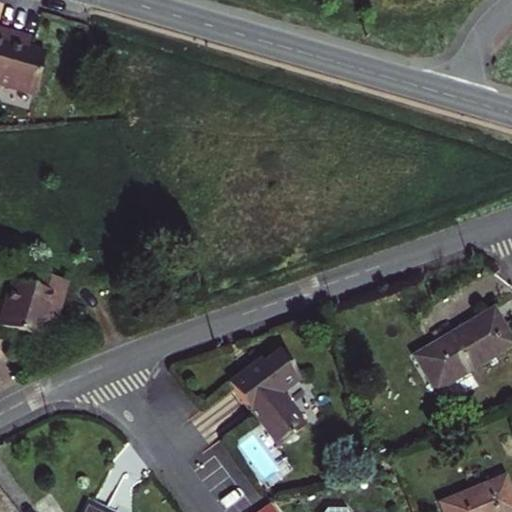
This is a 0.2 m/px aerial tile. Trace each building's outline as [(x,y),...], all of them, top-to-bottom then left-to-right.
[(0,70),(11,33),(0,29),(0,70)] [(46,55),(29,50),(22,47),(24,37),(11,33),(0,70),(0,86),(35,96),(46,55)] [(32,39),(24,37),(22,47),(29,50),(32,39)] [(13,281),(0,322),(0,326),(41,339),(46,324),(48,316),(58,319),(69,283),(32,272),(28,286),(13,281)] [(434,393),(511,346),(511,343),(492,310),(445,338),(447,341),(414,360),(434,393)] [(56,327),(58,319),(48,316),(46,324),(56,327)] [(249,361),(225,379),(274,445),(301,424),(276,391),(297,375),(276,347),(253,365),(249,361)] [(511,511),(511,498),(504,478),(440,503),(443,511),(511,511)]
